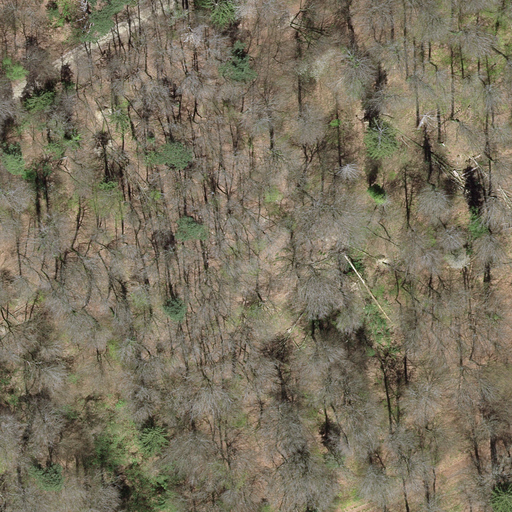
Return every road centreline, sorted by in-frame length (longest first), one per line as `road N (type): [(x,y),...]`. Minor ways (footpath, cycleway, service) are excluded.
road 1 (track): [(0,104),(173,0)]
road 2 (track): [(511,440),(368,511)]
